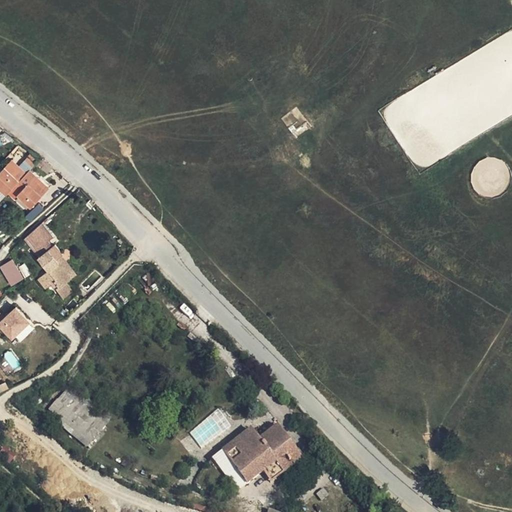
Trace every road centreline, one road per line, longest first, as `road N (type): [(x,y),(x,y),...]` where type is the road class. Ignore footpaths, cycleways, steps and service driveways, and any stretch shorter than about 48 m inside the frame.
road 1 (residential): [(150,241),(430,511)]
road 2 (residential): [(150,241),(76,314),(72,351),(0,398)]
road 3 (residential): [(0,98),(150,241)]
road 4 (track): [(0,412),(99,485),(166,511)]
